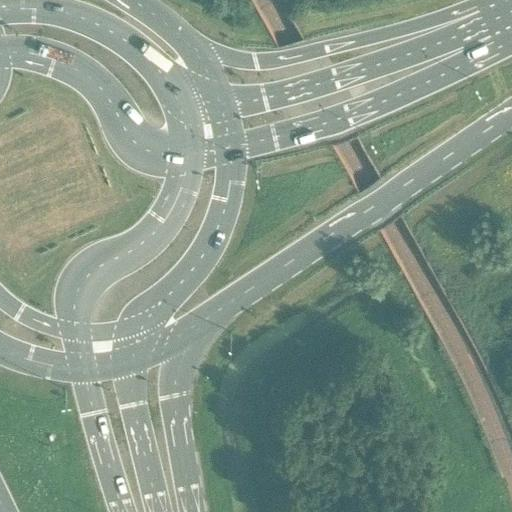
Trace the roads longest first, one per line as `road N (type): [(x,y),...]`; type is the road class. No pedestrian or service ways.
road 1 (primary): [(206,318),(511,113)]
road 2 (primary): [(482,25),(254,62),(196,54)]
road 3 (primary): [(482,25),(416,88),(326,124),(229,148)]
road 4 (primary): [(482,25),(293,92),(220,104)]
road 5 (primary): [(187,155),(141,148),(101,89),(74,69),(2,53)]
road 6 (primary): [(75,332),(73,305),(83,280),(161,225),(187,155)]
road 7 (primary): [(139,325),(210,242),(230,182),(229,148)]
road 8 (primary): [(192,511),(172,396),(182,357),(206,318)]
road 9 (primary): [(166,81),(135,49),(80,17),(0,11)]
road 10 (primary): [(159,511),(132,406),(132,359)]
road 11 (primary): [(121,511),(81,368)]
